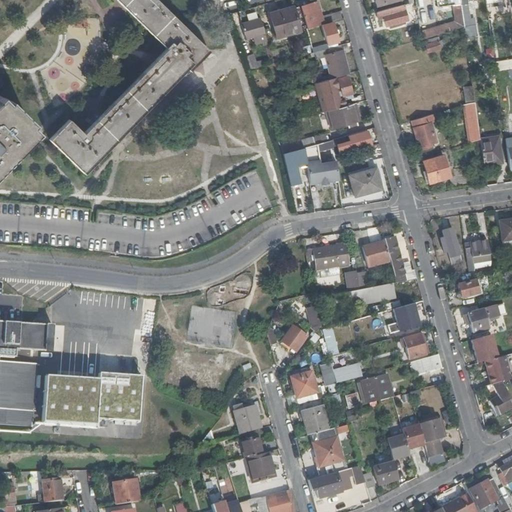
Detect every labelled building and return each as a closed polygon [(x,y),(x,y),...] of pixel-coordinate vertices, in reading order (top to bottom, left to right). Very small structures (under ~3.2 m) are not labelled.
[(115,0),(165,48),(155,59),(82,133),(67,119),(48,139),(83,173),(163,90),(175,78),(204,48),(155,0),(115,0)] [(437,0),(438,7),(453,5),(456,23),(456,25),(457,27),(457,28),(464,26),(463,18),(460,0),(437,0)] [(466,0),(460,0),(463,18),(468,18),(466,0)] [(308,4),(300,6),(307,28),(315,26),(316,26),(322,24),(324,24),(322,16),(318,1),(308,4)] [(403,5),(376,12),(378,19),(384,18),(386,26),(407,20),(403,5)] [(276,37),(300,31),(293,7),(269,13),(276,37)] [(324,24),(343,19),(340,11),(322,16),(324,24)] [(265,33),(261,18),(241,24),(245,39),(265,33)] [(313,50),(314,53),(338,46),(337,42),(332,23),(323,25),(325,35),(328,44),(317,47),(318,49),(313,50)] [(456,23),(434,29),(436,35),(457,28),(457,27),(456,25),(456,23)] [(323,25),(322,24),(316,26),(319,36),(325,35),(323,25)] [(434,29),(420,33),(421,39),(436,35),(434,29)] [(440,48),(437,37),(425,41),(428,52),(440,48)] [(314,53),(310,54),(311,57),(315,56),(316,60),(321,59),(325,57),(328,67),(330,75),(322,77),(323,81),(336,77),(349,74),(341,45),(338,46),(314,53)] [(253,54),(245,56),(251,70),(257,68),(253,54)] [(303,78),(305,86),(315,83),(323,81),(322,77),(321,71),(308,75),(303,78)] [(496,83),(494,71),(486,72),(487,84),(496,83)] [(339,87),(336,77),(323,81),(315,83),(323,112),(327,111),(348,105),(346,98),(340,100),(339,93),(337,87),(339,87)] [(346,98),(353,96),(347,77),(338,79),(341,92),(339,93),(340,100),(346,98)] [(474,101),(472,86),(464,87),(466,102),(468,102),(468,103),(474,101)] [(26,120),(3,98),(1,100),(0,99),(0,160),(15,145),(30,129),(24,123),(26,120)] [(468,103),(473,141),(479,139),(474,101),(468,103)] [(348,105),(327,111),(331,128),(347,123),(348,127),(357,124),(356,120),(359,120),(355,103),(348,105)] [(432,114),(411,120),(420,150),(432,147),(431,143),(436,142),(431,123),(434,122),(432,114)] [(366,129),(348,135),(349,141),(337,144),(339,154),(370,145),(366,129)] [(312,137),(279,146),(281,150),(282,154),(288,152),(304,147),(314,144),(312,137)] [(480,140),(483,166),(492,164),(491,160),(493,159),(494,162),(495,164),(500,163),(502,161),(498,137),(480,140)] [(325,142),(314,144),(304,147),(306,156),(309,156),(313,174),(334,171),(333,162),(328,162),(325,142)] [(429,183),(440,179),(447,177),(449,177),(442,155),(422,161),(425,171),(429,183)] [(290,158),(284,160),(284,163),(290,186),(298,183),(292,158),(290,158)] [(0,245),(41,248),(143,260),(156,260),(186,253),(223,237),(272,210),(254,167),(233,178),(208,193),(200,197),(180,208),(154,215),(141,215),(93,208),(56,203),(0,199),(0,245)] [(355,196),(380,188),(375,169),(349,176),(355,196)] [(501,242),(511,240),(511,219),(498,221),(501,242)] [(461,261),(452,228),(442,231),(451,263),(461,261)] [(394,236),(384,239),(385,242),(390,261),(394,277),(404,274),(394,236)] [(314,242),(304,244),(307,258),(309,258),(313,257),(312,249),(315,249),(314,242)] [(390,261),(385,242),(363,247),(368,267),(390,261)] [(473,244),(464,245),(467,267),(468,269),(474,268),(473,263),(490,260),(487,246),(473,248),(473,244)] [(335,245),(315,249),(312,249),(313,257),(316,271),(338,267),(348,266),(345,247),(335,249),(335,245)] [(316,271),(316,274),(317,278),(339,274),(338,267),(316,271)] [(394,277),(396,283),(406,281),(404,274),(394,277)] [(461,298),(478,293),(474,281),(457,285),(461,298)] [(335,310),(395,300),(392,285),(332,295),(335,310)] [(417,320),(413,304),(393,309),(400,331),(415,327),(413,321),(417,320)] [(489,329),(483,309),(462,315),(465,325),(468,324),(471,334),(489,329)] [(322,322),(319,313),(308,316),(312,330),(314,332),(322,322)] [(0,355),(18,356),(18,349),(55,351),(57,324),(0,320),(0,355)] [(396,325),(388,325),(389,334),(397,333),(396,325)] [(295,351),(306,337),(293,327),(282,342),(295,351)] [(400,340),(401,343),(404,342),(405,345),(409,359),(425,354),(419,334),(400,340)] [(495,334),(470,341),(477,364),(484,362),(498,358),(495,344),(497,343),(495,334)] [(442,367),(438,355),(420,360),(424,372),(442,367)] [(505,356),(498,358),(484,362),(490,385),(501,382),(511,379),(505,356)] [(0,424),(31,426),(36,365),(0,361),(0,424)] [(343,372),(346,381),(359,377),(356,368),(343,372)] [(317,393),(312,372),(290,378),(295,399),(317,393)] [(98,383),(45,380),(42,422),(96,426),(96,420),(139,423),(143,376),(99,373),(98,383)] [(366,394),(368,404),(376,401),(392,397),(387,375),(365,381),(364,378),(361,379),(362,382),(365,395),(366,394)] [(511,407),(511,405),(505,392),(488,402),(496,416),(511,407)] [(345,397),(348,409),(358,406),(355,394),(345,397)] [(233,411),(240,434),(261,429),(257,415),(261,413),(257,401),(238,406),(238,409),(233,411)] [(301,411),(308,435),(310,434),(329,429),(322,405),(301,411)] [(354,412),(345,414),(346,418),(348,424),(348,425),(357,422),(354,412)] [(438,421),(419,425),(423,440),(424,444),(429,463),(430,464),(439,462),(439,460),(441,459),(440,457),(443,456),(439,441),(443,440),(438,421)] [(402,432),(407,448),(424,444),(423,440),(419,425),(402,430),(402,432)] [(315,458),(320,477),(334,474),(332,467),(324,469),(323,466),(343,460),(334,428),(329,429),(310,434),(316,458),(315,458)] [(402,432),(385,437),(392,459),(401,457),(408,454),(407,448),(402,432)] [(247,458),(262,454),(257,436),(240,441),(245,459),(247,458)] [(274,479),(267,453),(262,454),(247,458),(254,485),(274,479)] [(511,462),(500,468),(508,484),(511,481),(511,462)] [(381,485),(398,480),(393,463),(377,467),(381,485)] [(359,466),(352,469),(356,486),(365,484),(362,474),(359,466)] [(201,471),(186,471),(189,483),(204,480),(204,478),(201,471)] [(365,484),(367,488),(376,485),(372,472),(362,474),(365,484)] [(320,477),(308,480),(311,491),(315,490),(318,499),(342,492),(337,473),(334,474),(320,477)] [(44,503),(62,501),(58,478),(41,481),(44,503)] [(507,511),(510,511),(492,478),(470,489),(481,509),(497,500),(503,511),(507,511)] [(116,506),(139,502),(136,480),(113,484),(116,506)] [(291,494),(290,490),(266,497),(269,511),(295,511),(296,511),(293,501),(289,503),(287,495),(291,494)] [(476,511),(468,496),(441,510),(442,511),(476,511)] [(240,511),(237,500),(225,503),(227,511),(240,511)] [(224,501),(212,505),(213,511),(227,511),(225,503),(224,501)]
